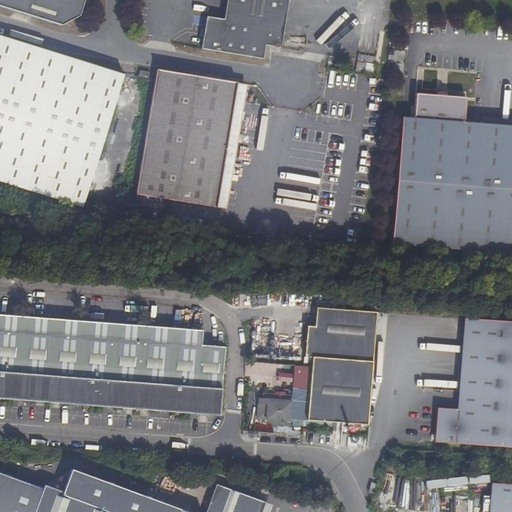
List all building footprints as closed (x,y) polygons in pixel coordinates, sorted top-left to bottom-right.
[(0,0),(0,7),(61,26),(79,17),(84,0),(0,0)] [(225,0),(223,20),(206,18),(201,49),(262,59),(265,46),(279,48),(287,0),(225,0)] [(49,53),(0,36),(0,183),(82,209),(123,76),(49,53)] [(241,120),(230,119),(236,83),(156,70),(135,195),(166,201),(215,209),(224,157),(234,158),(237,142),(242,142),(243,135),(238,134),(241,120)] [(246,85),(236,83),(230,119),(241,120),(246,85)] [(421,120),(409,120),(399,245),(511,253),(511,127),(471,124),(473,100),(454,98),(454,93),(444,92),(443,97),(423,95),(421,120)] [(120,173),(123,159),(110,157),(107,171),(120,173)] [(234,158),(224,157),(215,209),(226,211),(234,158)] [(162,223),(166,201),(135,195),(132,218),(162,223)] [(371,364),(374,315),(314,310),(313,328),(305,328),(303,359),(310,360),(371,364)] [(0,319),(0,396),(18,398),(18,402),(79,407),(79,403),(108,405),(108,409),(136,411),(143,326),(126,325),(126,328),(103,326),(103,323),(66,320),(66,324),(43,322),(43,319),(6,316),(6,319),(0,319)] [(511,324),(464,320),(456,411),(437,410),(434,443),(511,448),(511,324)] [(143,326),(136,411),(166,413),(166,409),(195,411),(195,415),(219,417),(225,348),(201,346),(202,331),(184,330),(184,332),(161,331),(161,328),(143,326)] [(275,396),(259,395),(257,420),(289,423),(292,398),(284,397),(275,396)] [(39,511),(75,511),(89,475),(77,471),(70,489),(51,482),(47,491),(39,511)] [(0,511),(39,511),(47,491),(0,473),(0,511)] [(89,475),(75,511),(181,511),(182,510),(89,475)] [(373,495),(377,485),(371,484),(368,493),(373,495)] [(511,511),(511,486),(488,484),(486,511),(511,511)] [(261,511),(265,502),(221,486),(211,511),(187,511),(182,510),(181,511),(261,511)] [(265,502),(261,511),(266,511),(270,504),(265,502)]
